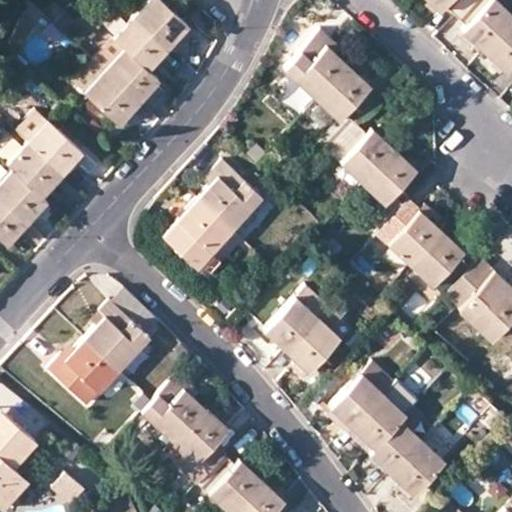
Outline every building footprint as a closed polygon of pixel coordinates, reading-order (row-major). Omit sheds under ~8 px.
[(164,0),(142,0),(133,10),(166,41),(186,20),(164,0)] [(430,0),(440,9),(444,5),(453,14),(466,0),(430,0)] [(511,14),(496,0),(466,0),(453,14),(465,24),(461,29),(482,49),(511,16),(511,14)] [(146,64),(166,41),(133,10),(113,33),(124,43),(146,64)] [(511,16),(482,49),(504,69),(511,61),(511,16)] [(330,39),(318,27),(288,59),(283,67),(316,98),(347,64),(325,45),(330,39)] [(124,43),(113,33),(92,55),(104,65),(124,43)] [(146,64),(124,43),(104,65),(137,96),(157,74),(146,64)] [(104,65),(92,55),(72,77),(84,87),(104,65)] [(369,84),(347,64),(316,98),(337,118),(317,140),(327,150),(354,121),(344,111),(369,84)] [(137,96),(104,65),(84,87),(117,118),(137,96)] [(27,138),(60,169),(75,152),(79,148),(81,146),(48,115),(46,117),(35,105),(15,126),(28,137),(27,138)] [(365,132),(354,121),(327,150),(361,181),(392,148),(369,127),(365,132)] [(7,160),(13,165),(40,190),(60,169),(27,138),(7,160)] [(84,153),(79,148),(75,152),(81,157),(84,153)] [(414,169),(392,148),(361,181),(383,201),(365,221),(376,231),(402,204),(391,194),(414,169)] [(198,195),(231,226),(260,194),(223,159),(212,170),(217,174),(198,195)] [(13,165),(0,178),(0,194),(25,217),(45,195),(40,190),(13,165)] [(0,194),(0,234),(4,238),(25,217),(0,194)] [(198,195),(166,228),(199,259),(208,249),(231,226),(198,195)] [(376,231),(409,261),(440,228),(417,208),(412,214),(402,204),(376,231)] [(220,260),(242,236),(231,226),(208,249),(220,260)] [(442,292),(468,264),(457,255),(462,249),(440,228),(409,261),(442,292)] [(468,264),(442,292),(457,305),(455,307),(459,310),(486,334),(489,337),(511,311),(511,296),(509,294),(498,285),(503,279),(476,255),(468,264)] [(511,290),(511,287),(503,279),(498,285),(509,294),(511,290)] [(123,285),(111,297),(147,329),(158,318),(123,285)] [(316,315),(293,294),(264,327),(286,347),(316,315)] [(111,297),(110,296),(99,308),(105,314),(85,337),(117,367),(149,332),(147,329),(111,297)] [(477,344),(486,334),(459,310),(450,320),(477,344)] [(316,315),(286,347),(308,367),(338,334),(316,315)] [(59,351),(48,363),(87,399),(117,367),(85,337),(66,357),(59,351)] [(192,352),(182,342),(171,353),(183,363),(192,352)] [(329,403),(350,423),(381,390),(393,377),(372,358),(329,403)] [(189,380),(177,370),(151,397),(141,408),(174,440),(205,406),(184,386),(189,380)] [(403,411),(381,390),(350,423),(372,444),(397,417),(403,411)] [(227,426),(205,406),(174,440),(196,459),(186,469),(198,480),(224,451),(213,441),(227,426)] [(8,413),(0,421),(0,487),(17,468),(13,464),(35,438),(8,413)] [(419,437),(397,417),(372,444),(367,450),(389,470),(419,437)] [(441,457),(419,437),(389,470),(411,490),(441,457)] [(234,462),(224,451),(198,480),(229,510),(261,477),(239,457),(234,462)] [(27,477),(17,468),(0,487),(0,506),(1,507),(27,477)] [(65,498),(77,483),(56,468),(45,482),(65,498)] [(269,511),(283,498),(261,477),(229,510),(231,511),(269,511)] [(463,511),(447,497),(432,511),(463,511)] [(511,511),(511,497),(498,511),(511,511)]
